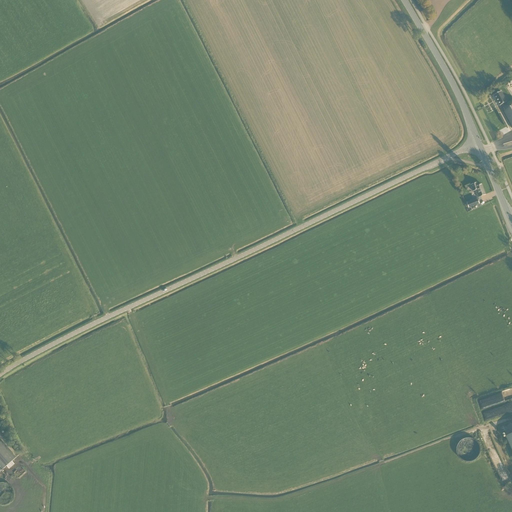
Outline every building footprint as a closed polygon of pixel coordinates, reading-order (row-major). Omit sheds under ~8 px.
[(511,127),(511,100),(507,103),(507,102),(501,91),(494,95),(500,106),(501,106),(503,109),(502,109),(511,127)] [(473,191),(476,190),(478,197),(485,195),(482,185),(478,186),(477,183),(471,185),(473,191)] [(478,199),(477,199),(477,198),(467,202),(467,203),(467,204),(469,208),(480,204),(478,199)] [(511,402),(484,410),(486,419),(509,412),(509,411),(511,410),(511,402)] [(462,456),(477,458),(480,440),(468,438),(467,443),(464,442),(463,451),(462,451),(462,456)] [(0,440),(0,471),(15,458),(0,440)] [(497,448),(490,452),(494,459),(501,456),(497,448)] [(19,477),(26,471),(22,466),(15,473),(19,477)]
